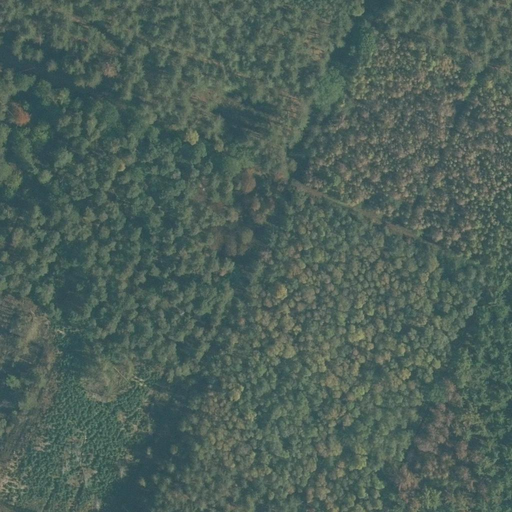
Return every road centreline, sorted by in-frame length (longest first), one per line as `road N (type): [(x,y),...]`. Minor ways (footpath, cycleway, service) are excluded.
road 1 (track): [(132,108),(511,277)]
road 2 (track): [(283,176),(366,0)]
road 3 (track): [(0,50),(132,108)]
